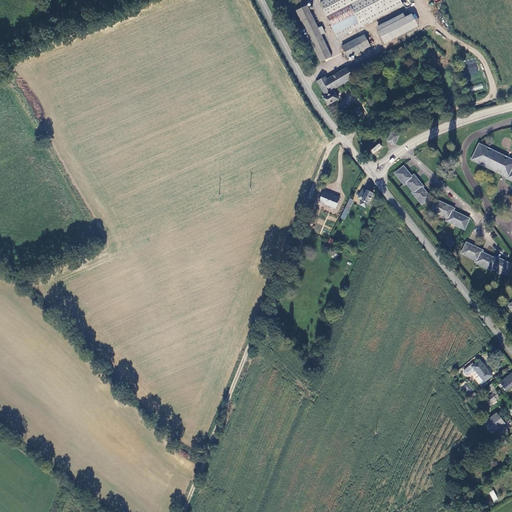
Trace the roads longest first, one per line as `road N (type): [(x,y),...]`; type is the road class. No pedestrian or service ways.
road 1 (track): [(182,511),(340,136)]
road 2 (tertiary): [(371,174),(511,351)]
road 3 (tertiary): [(260,0),(316,103),(371,174)]
road 4 (unclassified): [(371,174),(424,135),(511,106)]
road 5 (track): [(146,0),(0,56)]
